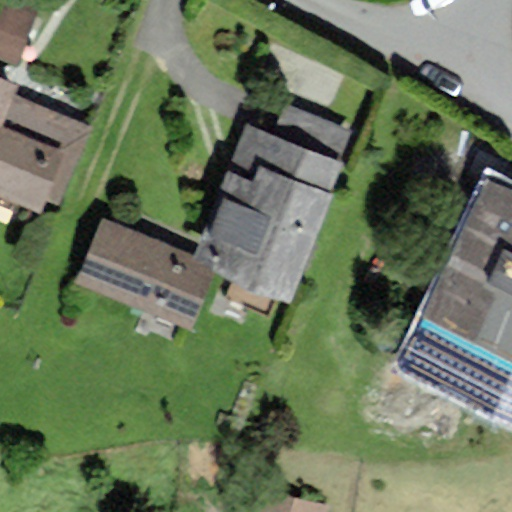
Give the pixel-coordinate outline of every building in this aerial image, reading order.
[(35,0),(3,0),(0,6),(0,44),(11,50),(38,1),(35,0)] [(13,85),(0,79),(0,190),(36,206),(41,195),(54,200),(84,129),(8,97),(13,85)] [(200,256),(287,291),(350,134),(285,108),(273,138),(251,129),(200,256)] [(511,199),(491,190),(426,330),(511,369),(511,199)] [(104,222),(80,278),(189,324),(213,268),(104,222)] [(263,492),(258,511),(329,511),(331,507),(263,492)]
